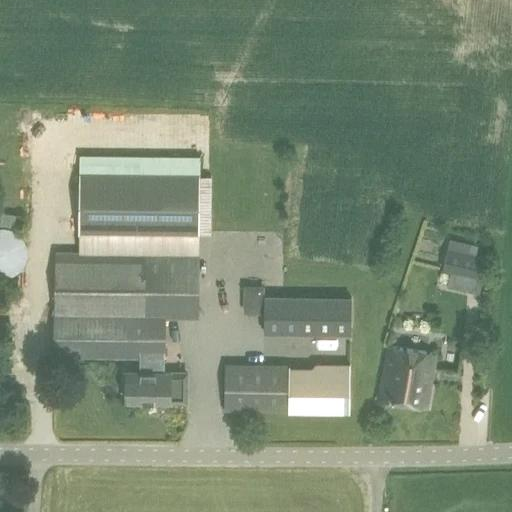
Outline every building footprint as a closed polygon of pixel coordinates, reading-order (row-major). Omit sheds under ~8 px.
[(78,232),(199,233),(199,173),(79,172),(78,232)] [(20,233),(14,230),(9,227),(2,226),(0,226),(0,276),(5,277),(11,275),(17,272),(22,268),(25,263),(27,257),(27,250),(26,244),(24,238),(20,233)] [(476,253),(447,247),(442,270),(483,279),(488,255),(476,253)] [(147,251),(55,249),(53,355),(133,356),(139,356),(139,369),(125,369),(125,401),(172,401),(186,401),(186,369),(173,369),(164,369),(164,357),(166,357),(166,312),(198,313),(199,252),(147,251)] [(352,293),(268,292),(268,331),(351,332),(352,293)] [(379,400),(427,406),(434,354),(387,348),(379,400)] [(225,408),(287,409),(287,410),(349,411),(350,364),(315,363),(310,369),(291,369),(288,365),(225,364),(225,408)]
